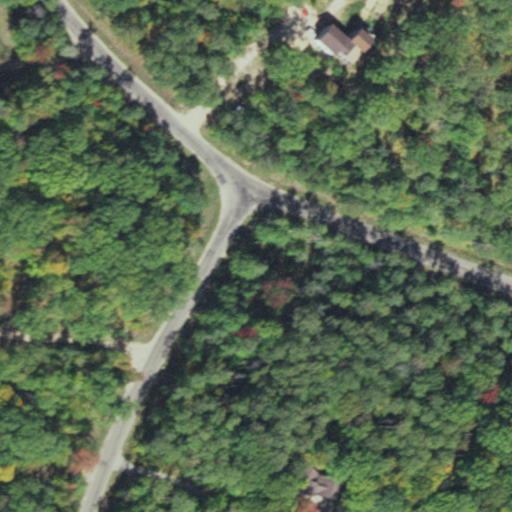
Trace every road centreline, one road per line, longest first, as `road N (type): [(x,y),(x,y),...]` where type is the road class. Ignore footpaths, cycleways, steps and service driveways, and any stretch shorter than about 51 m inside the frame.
road 1 (residential): [(91,511),(134,392),(248,188)]
road 2 (residential): [(248,188),(511,288)]
road 3 (residential): [(248,188),(111,69),(51,0)]
